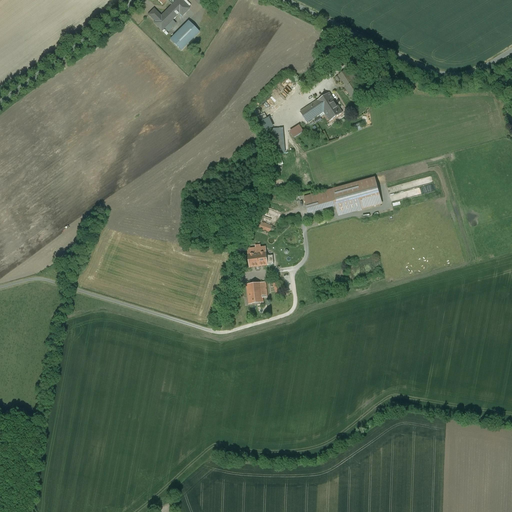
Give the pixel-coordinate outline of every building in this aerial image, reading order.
[(172,6),(161,16),(154,9),(148,15),(155,22),(154,23),(161,31),(179,13),(182,16),(186,12),(176,2),(176,1),(174,0),(170,0),(168,2),(172,6)] [(189,9),(180,0),(177,0),(176,1),(176,2),(186,12),(189,9)] [(188,22),(170,40),(181,50),(199,33),(188,22)] [(353,82),(345,71),(339,75),(346,87),(345,87),(352,98),(361,91),(354,81),(353,82)] [(329,93),(317,101),(300,112),(306,122),(323,111),(335,103),(329,93)] [(323,111),(330,121),(342,113),(335,103),(323,111)] [(281,113),(270,122),(272,125),(279,119),(280,119),(284,116),(281,113)] [(299,125),(289,131),(293,138),(303,132),(299,125)] [(283,128),(273,129),(274,141),(279,141),(279,146),(284,146),(283,128)] [(375,178),(304,197),(307,209),(337,201),(340,213),(360,207),(361,207),(381,202),(377,186),(375,178)] [(429,186),(390,194),(391,202),(430,194),(429,186)] [(272,226),(257,221),(255,227),(270,232),(272,226)] [(265,247),(260,248),(260,246),(256,246),(256,248),(258,266),(274,264),(273,255),(269,256),(266,253),(265,247)] [(256,248),(248,249),(250,267),(258,266),(256,248)] [(233,276),(231,276),(229,284),(234,286),(239,272),(234,270),(232,273),(234,275),(233,276)] [(278,287),(275,280),(272,282),(277,295),(282,293),(279,286),(278,287)] [(261,283),(247,284),(249,304),(263,302),(262,295),(261,283)]
